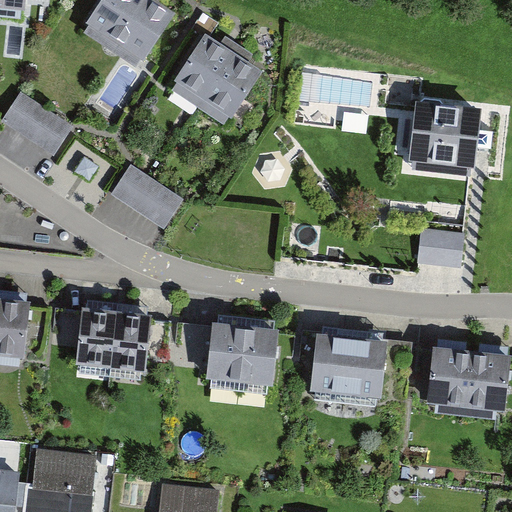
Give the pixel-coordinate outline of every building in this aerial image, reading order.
[(0,0),(0,12),(22,15),(24,0),(0,0)] [(95,0),(75,28),(136,71),(173,19),(145,0),(95,0)] [(259,80),(203,41),(164,96),(221,135),(259,80)] [(71,130),(17,93),(0,118),(0,124),(51,159),(71,130)] [(408,103),(400,169),(477,179),(485,113),(408,103)] [(183,204),(127,163),(105,193),(161,234),(183,204)] [(467,265),(467,230),(424,229),(423,264),(467,265)] [(29,301),(0,297),(0,363),(22,366),(29,301)] [(152,319),(70,309),(64,364),(145,374),(152,319)] [(273,388),(281,332),(203,321),(196,378),(273,388)] [(389,342),(316,334),(309,393),(382,401),(389,342)] [(509,359),(428,349),(420,410),(502,420),(509,359)] [(90,511),(98,457),(29,449),(20,511),(90,511)] [(9,511),(15,470),(0,468),(0,511),(9,511)] [(220,511),(223,494),(157,485),(153,511),(220,511)]
